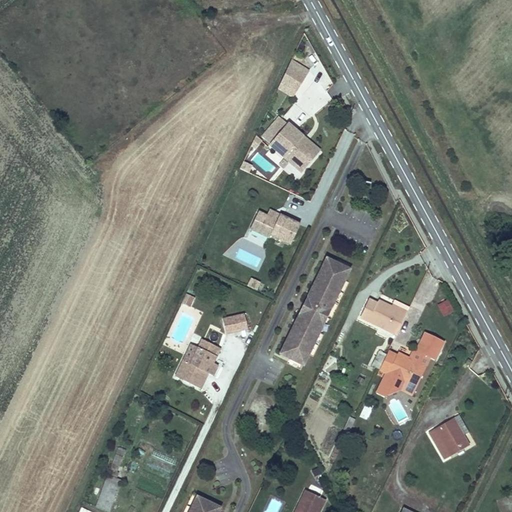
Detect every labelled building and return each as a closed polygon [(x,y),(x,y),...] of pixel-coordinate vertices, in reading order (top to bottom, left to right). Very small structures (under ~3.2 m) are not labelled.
[(310,71),(292,59),(289,64),(307,76),(310,71)] [(307,76),(289,64),(281,82),(296,92),(307,76)] [(296,92),(281,82),(279,87),(293,96),(296,92)] [(310,116),(333,100),(321,85),(297,103),(302,109),(303,107),(310,116)] [(271,145),(288,124),(278,116),(261,137),(271,145)] [(304,135),(289,122),(288,124),(271,145),(285,157),(290,161),(303,172),(318,154),(301,140),(304,135)] [(322,150),(304,135),(301,140),(318,154),(322,150)] [(255,147),(261,140),(256,136),(252,144),(255,147)] [(290,161),(285,157),(279,165),(284,168),(290,161)] [(244,162),(241,168),(249,172),(252,166),(244,162)] [(271,208),(268,214),(278,219),(281,213),(271,208)] [(278,219),(260,210),(251,228),(270,237),(272,234),(292,243),(301,223),(281,213),(278,219)] [(262,259),(241,250),(237,259),(258,268),(262,259)] [(350,270),(327,259),(318,278),(320,279),(317,284),(315,283),(311,292),(314,293),(307,306),(312,308),(310,313),(305,311),(299,323),(296,322),(292,330),(294,331),(292,336),(290,335),(281,355),(304,366),(319,333),(317,332),(332,302),(334,303),(350,270)] [(261,282),(251,278),(247,286),(257,290),(261,282)] [(196,297),(187,293),(183,302),(192,306),(196,297)] [(405,314),(391,307),(377,301),(376,304),(368,300),(360,316),(396,334),(405,314)] [(394,300),(391,307),(405,314),(409,307),(394,300)] [(247,327),(244,313),(229,316),(232,329),(232,330),(247,327)] [(222,318),(225,331),(232,329),(229,316),(222,318)] [(176,378),(197,388),(216,347),(202,341),(190,366),(183,363),(176,378)] [(216,347),(197,388),(201,390),(208,374),(213,377),(218,366),(213,363),(220,349),(216,347)] [(375,365),(380,367),(384,358),(387,352),(382,350),(375,365)] [(384,358),(380,368),(416,386),(426,366),(412,359),(397,352),(396,355),(388,351),(387,352),(384,358)] [(414,356),(412,359),(426,366),(428,362),(414,356)] [(367,419),(373,405),(365,401),(359,415),(367,419)] [(458,414),(453,417),(463,435),(468,432),(458,414)] [(453,417),(434,429),(451,455),(469,444),(463,435),(453,417)] [(337,441),(343,443),(353,423),(347,420),(337,441)] [(115,455),(96,507),(109,511),(121,482),(116,479),(117,475),(116,474),(122,458),(115,455)] [(298,511),(321,511),(327,500),(309,491),(298,511)] [(219,511),(222,508),(199,497),(191,511),(219,511)]
